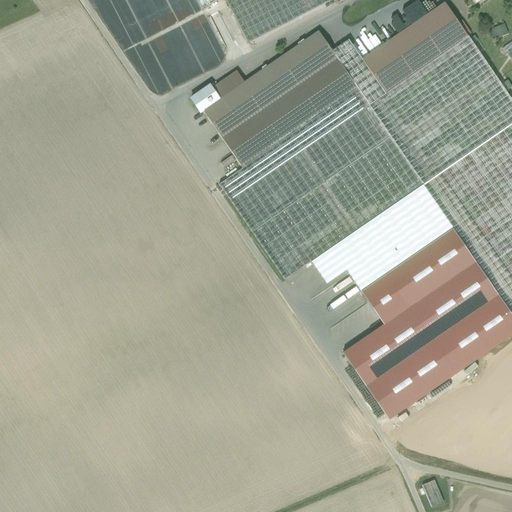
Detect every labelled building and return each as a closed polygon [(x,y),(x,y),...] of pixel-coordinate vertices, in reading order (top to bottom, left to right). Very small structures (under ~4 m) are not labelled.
[(219,0),(195,0),(201,10),(219,0)] [(293,20),(283,0),(224,0),(247,43),(293,20)] [(283,0),(293,20),(332,0),(283,0)] [(467,37),(444,3),(361,60),(384,94),(467,37)] [(503,24),(493,27),(496,37),(506,34),(503,24)] [(219,100),(202,112),(221,139),(336,60),(318,33),(244,83),(219,100)] [(356,89),(240,168),(242,169),(219,185),(284,281),(311,262),(422,186),(511,124),(511,102),(468,38),(368,106),(356,89)] [(511,41),(502,48),(511,62),(511,41)] [(367,54),(359,43),(354,46),(362,58),(367,54)] [(336,60),(221,139),(240,168),(356,89),(336,60)] [(236,72),(211,89),(219,100),(244,83),(236,72)] [(210,86),(190,100),(199,112),(202,112),(219,100),(211,89),(210,86)] [(511,125),(422,186),(452,229),(475,263),(498,296),(511,317),(511,125)] [(422,186),(311,262),(326,285),(345,271),(359,292),(452,229),(422,186)] [(475,263),(452,229),(359,292),(383,326),(475,263)] [(383,326),(342,354),(365,387),(498,296),(475,263),(383,326)] [(511,317),(498,296),(365,387),(389,421),(511,335),(511,317)] [(443,503),(434,481),(421,486),(431,508),(443,503)]
